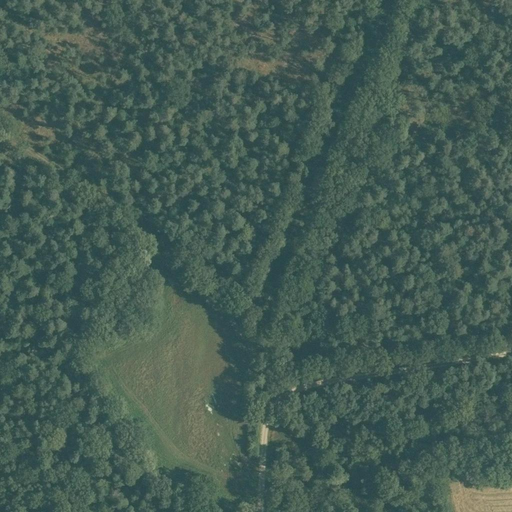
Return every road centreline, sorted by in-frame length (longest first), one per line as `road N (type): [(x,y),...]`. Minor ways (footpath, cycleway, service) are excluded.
road 1 (track): [(398,0),(280,287),(266,372)]
road 2 (track): [(0,138),(148,238),(176,273),(235,315),(266,372),(266,403)]
road 3 (track): [(511,345),(286,383),(266,403),(255,511)]
